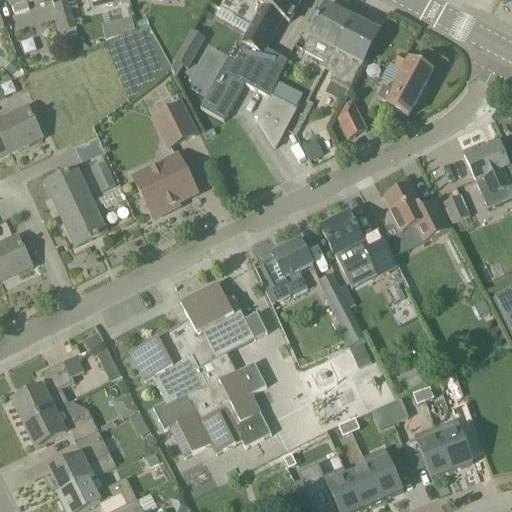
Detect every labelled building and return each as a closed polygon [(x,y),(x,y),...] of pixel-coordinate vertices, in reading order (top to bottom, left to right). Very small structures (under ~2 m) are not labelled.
[(52,0),(8,0),(12,10),(13,10),(14,16),(29,12),(27,6),(34,4),(36,9),(54,4),(52,0)] [(87,0),(88,1),(90,0),(101,0),(103,6),(108,8),(129,2),(128,0),(87,0)] [(265,51),(282,21),(289,24),(302,0),(226,0),(220,12),(234,20),(238,14),(255,24),(245,42),(241,39),(202,112),(224,124),(245,86),(270,100),(271,99),(287,63),(276,57),(265,51)] [(63,35),(76,31),(67,3),(55,7),(63,35)] [(336,53),(352,22),(326,8),(302,53),(324,64),(321,70),(325,72),(335,52),(336,53)] [(131,20),(120,23),(123,36),(135,33),(131,20)] [(335,52),(325,72),(333,77),(330,84),(349,94),(379,36),(352,22),(336,53),(335,52)] [(172,71),(177,80),(183,68),(189,71),(197,56),(184,49),(172,71)] [(384,91),(378,103),(409,120),(433,74),(401,57),(395,69),(403,73),(392,95),(384,91)] [(14,63),(5,72),(15,82),(24,73),(14,63)] [(314,93),(308,104),(314,107),(319,109),(324,99),(314,93)] [(271,99),(270,100),(262,116),(258,124),(276,151),(286,129),(295,111),(271,99)] [(352,105),(347,107),(339,123),(348,142),(366,133),(352,105)] [(196,137),(181,106),(154,120),(169,151),(196,137)] [(0,121),(0,133),(11,157),(43,141),(28,109),(0,121)] [(0,161),(11,157),(0,133),(0,161)] [(315,142),(302,149),(310,164),(323,157),(315,142)] [(511,199),(501,173),(509,169),(500,147),(486,153),(485,149),(464,158),(476,184),(485,180),(496,207),(511,200),(511,199)] [(145,213),(149,213),(153,222),(170,214),(168,211),(177,207),(179,209),(180,209),(178,206),(197,197),(178,158),(133,180),(143,202),(141,205),(145,213)] [(116,187),(105,165),(91,171),(101,194),(116,187)] [(45,186),(60,218),(92,203),(78,171),(45,186)] [(404,191),(400,188),(391,192),(391,197),(385,200),(392,215),(389,217),(399,238),(415,230),(423,246),(450,233),(436,204),(422,211),(410,188),(404,191)] [(453,226),(469,220),(460,198),(444,205),(453,226)] [(107,235),(92,203),(60,218),(75,250),(107,235)] [(321,232),(335,259),(345,279),(372,265),(379,278),(396,269),(379,235),(363,243),(350,218),(321,232)] [(18,238),(0,246),(0,284),(0,286),(33,271),(18,238)] [(288,287),(294,298),(307,291),(299,275),(313,268),(300,243),(272,258),(273,260),(259,268),(270,289),(272,294),(288,287)] [(340,292),(332,278),(318,285),(339,327),(353,320),(349,311),(340,292)] [(226,355),(254,341),(266,335),(257,317),(245,323),(234,301),(227,304),(218,287),(180,306),(197,337),(188,342),(182,329),(130,356),(145,385),(153,381),(166,406),(153,411),(165,434),(170,431),(185,461),(211,448),(216,458),(242,445),(245,451),(272,437),(261,416),(251,397),(266,389),(254,367),(239,374),(232,378),(228,369),(232,367),(226,355)] [(346,288),(340,292),(349,311),(356,307),(346,288)] [(504,318),(511,314),(511,295),(510,291),(494,299),(504,318)] [(485,303),(474,308),(479,319),(490,314),(485,303)] [(350,352),(353,359),(358,371),(370,366),(365,354),(362,347),(350,352)] [(113,367),(112,365),(108,355),(98,360),(104,372),(113,367)] [(72,381),(83,375),(76,360),(41,377),(47,388),(12,405),(24,429),(57,412),(50,398),(60,393),(74,386),(72,381)] [(402,396),(421,387),(413,372),(394,381),(402,396)] [(433,401),(429,391),(421,394),(425,404),(433,401)] [(413,397),(417,407),(425,404),(421,394),(413,397)] [(70,435),(76,448),(99,436),(96,431),(88,414),(77,419),(71,406),(68,407),(57,412),(24,429),(36,452),(54,443),(70,435)] [(141,416),(128,422),(132,428),(144,422),(141,416)] [(359,431),(355,422),(347,425),(351,435),(359,431)] [(339,429),(343,439),(351,435),(347,425),(339,429)] [(452,474),(473,466),(460,432),(439,440),(452,474)] [(62,496),(90,483),(116,470),(99,436),(76,448),(81,458),(51,473),(62,496)] [(325,452),(333,449),(329,439),(321,442),(325,452)] [(439,440),(418,448),(431,482),(452,474),(439,440)] [(155,457),(145,461),(150,470),(159,465),(155,457)] [(403,494),(388,461),(367,470),(383,503),(403,494)] [(364,511),(383,503),(367,470),(347,480),(362,511),(364,511)] [(327,489),(337,511),(362,511),(347,480),(327,489)] [(102,511),(119,511),(128,508),(137,504),(126,483),(97,497),(90,483),(62,496),(58,498),(65,511),(89,511),(100,507),(102,511)]
